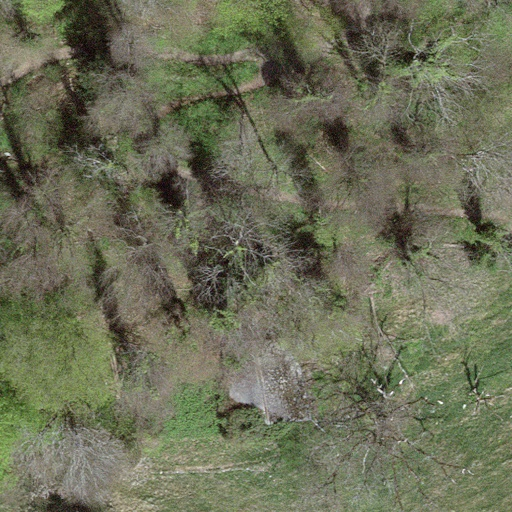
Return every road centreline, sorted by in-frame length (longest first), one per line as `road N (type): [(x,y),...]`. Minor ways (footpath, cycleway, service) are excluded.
road 1 (track): [(216,88),(162,146),(187,176),(511,211)]
road 2 (track): [(371,0),(282,59),(216,88)]
